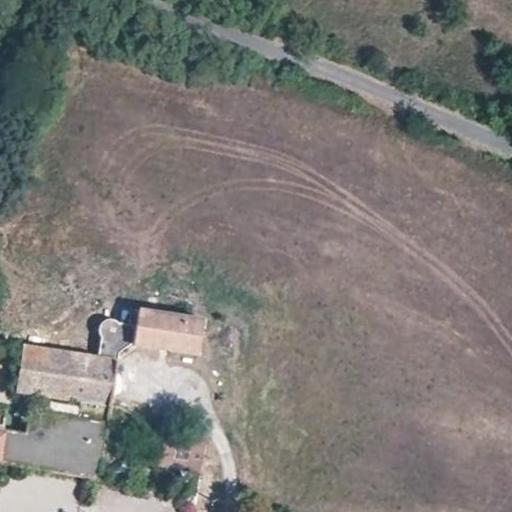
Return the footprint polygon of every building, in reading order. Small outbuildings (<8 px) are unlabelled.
[(133,343),(197,353),(202,320),(139,309),(133,343)] [(102,323),(101,349),(128,349),(129,324),(102,323)] [(42,348),(23,346),(18,391),(75,399),(111,404),(116,361),(42,348)] [(123,433),(138,421),(136,418),(130,414),(124,411),(120,408),(116,408),(111,406),(111,404),(75,399),(72,416),(28,408),(22,431),(2,428),(5,411),(0,409),(0,463),(99,481),(106,431),(123,433)] [(156,462),(200,470),(204,445),(160,437),(156,462)]
